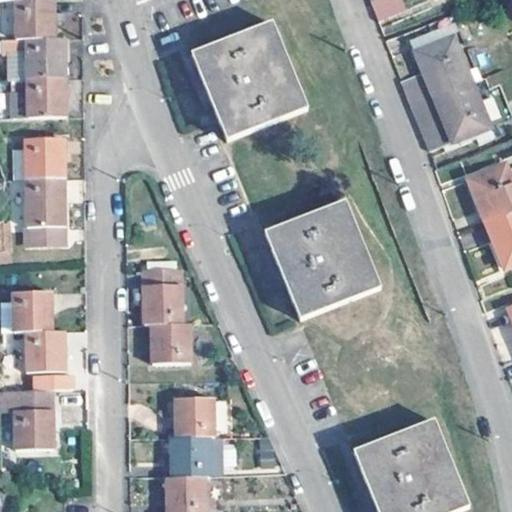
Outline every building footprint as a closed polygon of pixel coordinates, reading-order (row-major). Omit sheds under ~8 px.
[(21,0),(21,38),(59,39),(59,24),(58,15),(58,0),(21,0)] [(408,12),(403,0),(378,0),(371,3),(379,24),(408,12)] [(68,24),(68,15),(58,15),(59,24),(68,24)] [(306,110),(270,23),(189,56),(227,143),(306,110)] [(482,82),(458,24),(411,44),(416,56),(453,40),(471,86),(482,82)] [(30,54),(31,78),(50,78),(69,78),(69,39),(59,39),(21,38),(4,39),(5,54),(30,54)] [(413,110),(471,86),(453,40),(416,56),(423,74),(402,83),(413,110)] [(50,78),(31,78),(15,78),(15,92),(31,91),(32,117),(71,117),(69,78),(50,78)] [(489,130),(471,86),(413,110),(430,154),(453,144),(489,130)] [(32,117),(31,91),(15,92),(16,117),(32,117)] [(494,141),(489,130),(453,144),(457,150),(473,144),(475,149),(494,141)] [(30,138),(31,178),(68,178),(68,137),(30,138)] [(21,177),(20,149),(12,149),(12,177),(21,177)] [(468,183),(486,228),(511,217),(511,185),(504,167),(468,183)] [(68,178),(31,178),(31,244),(69,244),(68,178)] [(380,289),(345,203),(264,236),(299,322),(380,289)] [(511,217),(486,228),(504,272),(510,270),(511,268),(511,217)] [(155,327),(185,327),(184,272),(146,273),(148,327),(155,327)] [(17,332),(30,332),(56,332),(56,292),(18,292),(17,332)] [(192,327),(185,327),(155,327),(156,367),(193,367),(192,327)] [(68,332),(56,332),(30,332),(30,370),(68,370),(68,332)] [(58,453),(58,391),(4,391),(4,412),(18,412),(19,452),(58,453)] [(177,401),(178,441),(210,441),(216,441),(215,400),(177,401)] [(217,401),(217,433),(226,433),(225,401),(217,401)] [(460,511),(469,508),(434,420),(353,454),(377,511),(460,511)] [(174,480),(207,479),(212,479),(210,441),(178,441),(173,441),(174,480)] [(219,479),(217,441),(216,441),(210,441),(212,479),(219,479)] [(207,511),(207,479),(174,480),(169,479),(169,511),(207,511)]
